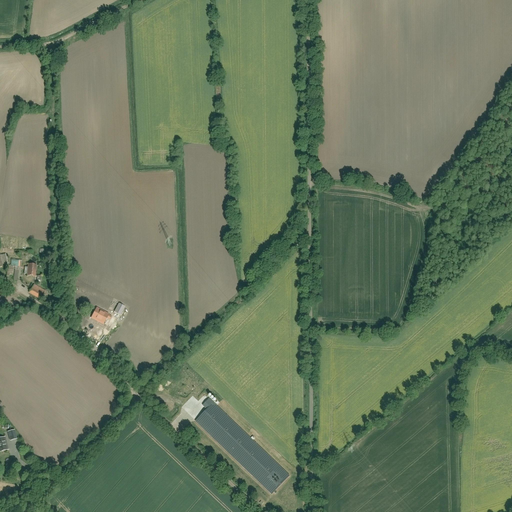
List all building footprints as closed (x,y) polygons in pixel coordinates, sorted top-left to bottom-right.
[(5,253),(0,254),(0,265),(8,263),(5,253)] [(28,265),(27,277),(35,278),(36,266),(28,265)] [(44,291),(34,285),(28,294),(38,300),(44,291)] [(114,306),(109,314),(118,320),(123,312),(114,306)] [(90,319),(102,326),(108,315),(96,308),(90,319)] [(195,423),(270,496),(289,476),(214,404),(213,404),(209,400),(203,406),(207,410),(195,423)] [(6,433),(9,442),(16,440),(14,431),(6,433)]
